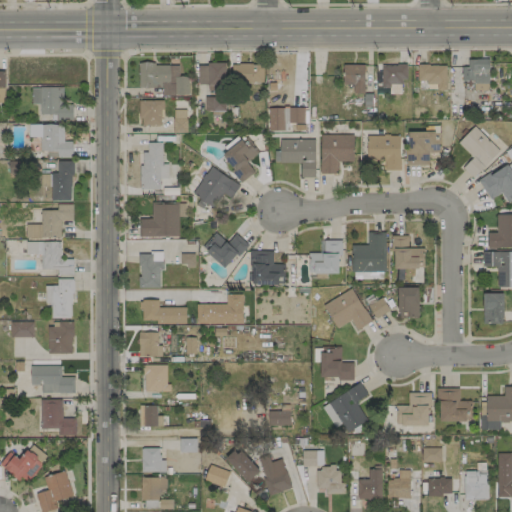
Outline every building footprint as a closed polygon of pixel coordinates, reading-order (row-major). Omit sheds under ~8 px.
[(473,90),(489,89),(487,59),(467,60),(467,66),(461,67),(461,81),(472,80),(473,90)] [(225,64),(198,63),(197,85),(224,86),(225,64)] [(188,96),(188,77),(178,77),(178,64),(138,64),(138,88),(161,87),(162,96),(188,96)] [(262,64),(231,64),(231,83),(263,83),(262,64)] [(342,84),(352,84),(352,93),(364,93),(364,64),(343,64),(342,84)] [(381,64),(382,87),(389,87),(389,94),(401,93),(400,79),(407,79),(406,64),(381,64)] [(445,91),(446,65),(417,65),(417,82),(437,83),(436,91),(445,91)] [(62,87),(30,87),(31,104),(39,104),(39,115),(51,114),(51,121),(72,120),(72,104),(63,104),(62,87)] [(224,97),(204,97),(204,111),(225,110),(224,97)] [(162,100),(139,100),(139,125),(162,125),(162,100)] [(289,131),(289,123),(303,123),(304,108),(268,107),(267,130),(289,131)] [(172,132),(186,133),(186,110),(173,110),(172,132)] [(40,124),(39,151),(47,151),(47,157),(71,158),(72,142),(63,141),(63,125),(40,124)] [(472,157),(462,168),(473,178),(499,151),(473,126),(457,143),(472,157)] [(405,132),(406,166),(428,165),(428,152),(440,152),(439,131),(405,132)] [(353,135),(320,134),(319,174),(337,174),(337,161),(353,162),(353,135)] [(366,136),(366,161),(384,160),(384,170),(399,170),(399,135),(366,136)] [(254,172),(246,162),(258,153),(246,136),(220,155),(241,182),(254,172)] [(279,140),(279,150),(273,150),(274,163),(300,162),(300,177),(315,177),(314,139),(279,140)] [(161,142),(146,143),(146,152),(140,152),(140,189),(159,189),(159,179),(168,179),(167,164),(161,164),(161,142)] [(72,161),(56,161),(56,173),(50,173),(49,200),(71,201),(72,161)] [(506,202),(511,198),(511,161),(478,180),(489,199),(500,193),(506,202)] [(192,195),(213,207),(221,193),(231,199),(239,185),(209,167),(192,195)] [(151,218),(138,219),(139,237),(178,236),(177,203),(151,203),(151,218)] [(72,204),(56,204),(56,210),(39,210),(40,224),(25,224),(26,238),(60,237),(60,220),(72,220),(72,204)] [(487,233),(487,248),(511,247),(511,214),(496,215),(496,232),(487,233)] [(350,245),(351,272),(385,271),(384,232),(367,232),(367,245),(350,245)] [(247,244),(235,233),(226,243),(216,233),(202,248),(224,269),(247,244)] [(407,235),(392,236),(392,269),(421,268),(421,248),(408,248),(407,235)] [(339,240),(323,240),(323,253),(307,253),(308,274),(340,273),(339,240)] [(60,241),(25,242),(25,255),(40,254),(40,269),(57,269),(57,275),(73,274),(72,259),(60,259),(60,241)] [(250,284),(282,285),(283,264),(272,264),(273,251),(251,250),(250,284)] [(511,286),(511,251),(482,252),(482,267),(496,266),(497,287),(511,286)] [(138,254),(139,288),(159,288),(159,269),(162,269),(161,252),(154,253),(138,254)] [(44,286),(45,304),(50,303),(51,318),(72,318),(71,279),(56,279),(57,285),(44,286)] [(418,287),(397,287),(397,317),(418,317),(418,287)] [(336,328),(350,320),(356,330),(371,321),(351,288),(322,305),(336,328)] [(483,293),(482,323),(503,323),(503,293),(483,293)] [(241,294),(225,294),(225,304),(196,304),(196,324),(242,323),(241,294)] [(388,312),(383,298),(369,303),(373,317),(388,312)] [(158,300),(140,300),(140,321),(155,321),(155,324),(185,325),(185,308),(158,307),(158,300)] [(10,337),(33,337),(33,321),(10,322),(10,337)] [(47,327),(46,353),(72,353),(72,322),(58,321),(58,327),(47,327)] [(156,332),(137,332),(138,356),(161,356),(161,345),(157,345),(156,332)] [(320,378),(353,378),(352,362),(340,362),(340,347),(320,347),(320,378)] [(143,392),(167,392),(167,365),(143,365),(143,392)] [(73,377),(60,377),(60,366),(29,366),(29,385),(40,385),(40,393),(74,392),(73,377)] [(366,395),(358,382),(328,403),(347,433),(367,420),(355,402),(366,395)] [(485,396),(486,415),(480,415),(480,430),(499,430),(499,422),(511,421),(511,386),(503,387),(503,396),(485,396)] [(470,401),(459,401),(458,388),(437,388),(437,422),(470,421),(470,401)] [(429,392),(407,393),(408,405),(396,405),(396,425),(429,425),(429,392)] [(61,399),(39,400),(40,429),(57,428),(57,436),(75,435),(75,418),(61,418),(61,399)] [(322,407),(335,427),(340,423),(327,403),(322,407)] [(156,405),(139,406),(139,426),(162,426),(161,415),(156,416),(156,405)] [(267,411),(268,425),(289,425),(289,411),(267,411)] [(196,438),(179,439),(179,452),(196,452),(196,438)] [(140,448),(141,472),(165,471),(164,460),(159,460),(159,448),(140,448)] [(236,448),(224,458),(246,482),(258,472),(236,448)] [(440,461),(440,448),(422,448),(422,462),(440,461)] [(0,466),(18,481),(21,477),(27,482),(42,463),(26,450),(18,459),(9,452),(0,462),(0,466)] [(322,451),(301,450),(301,466),(322,466),(322,451)] [(511,453),(495,453),(496,497),(511,496),(511,468),(511,469),(511,453)] [(281,459),(270,462),(268,456),(257,459),(269,495),(291,488),(281,459)] [(229,472),(209,464),(203,479),(223,487),(229,472)] [(344,493),(344,482),(337,482),(337,467),(315,467),(316,488),(325,488),(325,494),(344,493)] [(380,499),(381,467),(368,467),(367,479),(357,479),(356,498),(380,499)] [(409,470),(397,469),(397,478),(386,478),(386,498),(409,498),(409,470)] [(487,499),(486,470),(463,470),(464,500),(487,499)] [(54,501),(71,496),(64,471),(42,477),(46,490),(34,494),(39,511),(45,511),(56,508),(54,501)] [(166,478),(141,477),(141,508),(158,508),(158,493),(166,493),(166,478)] [(426,495),(451,494),(450,478),(426,479),(426,495)]
